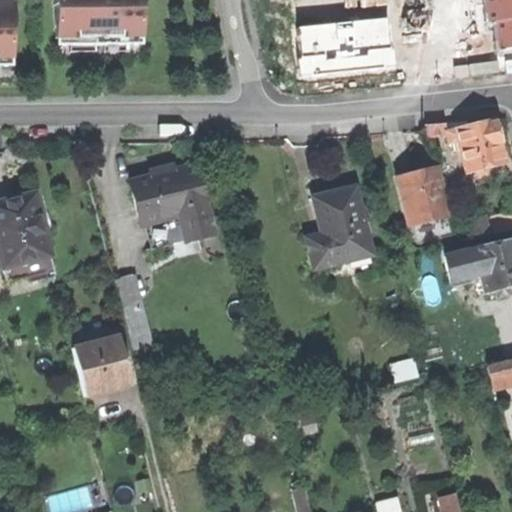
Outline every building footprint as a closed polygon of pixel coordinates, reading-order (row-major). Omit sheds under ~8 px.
[(56,47),(95,47),(94,26),(103,26),(104,47),(143,46),(142,0),(53,0),(54,8),(56,8),(56,47)] [(0,67),(12,67),(12,27),(14,26),(13,3),(0,3),(0,67)] [(94,26),(95,47),(99,47),(104,47),(103,26),(94,26)] [(458,141),(465,173),(504,164),(493,120),(478,124),(468,126),(445,132),(448,144),(458,141)] [(428,137),(445,132),(468,126),(466,122),(425,126),(428,137)] [(130,180),(140,222),(145,221),(178,213),(184,206),(204,201),(195,165),(159,173),(130,180)] [(417,173),(395,179),(408,227),(448,217),(436,170),(425,173),(418,175),(417,173)] [(0,202),(0,252),(3,266),(52,254),(35,186),(17,191),(19,197),(5,201),(0,202)] [(308,246),(314,270),(370,256),(353,188),(329,195),(313,199),(323,242),(308,246)] [(211,232),(204,201),(184,206),(178,213),(184,238),(211,232)] [(511,212),(498,216),(502,233),(511,230),(511,212)] [(184,238),(178,213),(145,221),(151,246),(184,238)] [(465,225),(469,241),(502,233),(498,216),(465,225)] [(511,241),(464,253),(468,269),(477,267),(479,273),(484,295),(495,292),(496,299),(509,296),(508,289),(511,287),(511,241)] [(443,250),(451,283),(470,279),(469,276),(468,269),(464,253),(462,246),(443,250)] [(57,273),(52,254),(3,266),(7,281),(29,276),(30,280),(57,273)] [(469,276),(479,273),(477,267),(468,269),(469,276)] [(114,285),(120,308),(138,304),(132,281),(114,285)] [(120,308),(143,402),(161,397),(138,304),(120,308)] [(72,348),(83,396),(110,389),(130,385),(119,337),(72,348)] [(511,360),(485,366),(489,384),(511,379),(511,360)] [(301,419),(304,434),(316,432),(313,416),(301,419)] [(292,490),(296,511),(311,511),(305,487),(292,490)] [(440,495),(443,511),(457,511),(453,492),(440,495)] [(376,502),(378,511),(399,511),(396,497),(376,502)]
